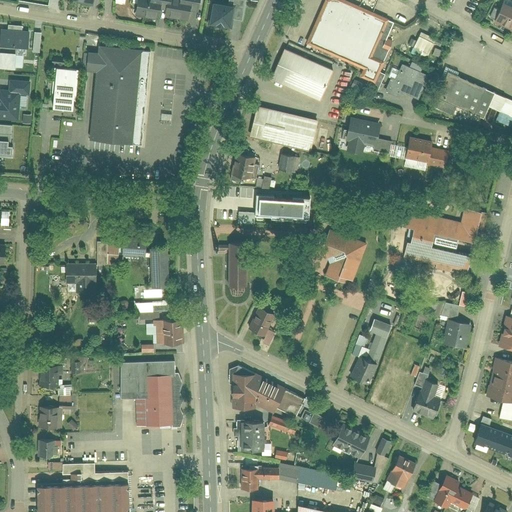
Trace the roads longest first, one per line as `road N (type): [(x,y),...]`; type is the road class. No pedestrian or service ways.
road 1 (residential): [(202,340),(450,452)]
road 2 (residential): [(0,8),(236,49),(248,58)]
road 3 (residential): [(450,452),(511,209)]
road 4 (residential): [(27,195),(21,379)]
road 5 (secondary): [(209,511),(202,340)]
road 6 (residential): [(196,207),(27,195)]
road 7 (secondary): [(196,207),(248,58)]
road 8 (secondary): [(202,340),(196,207)]
road 9 (residential): [(511,142),(390,120)]
